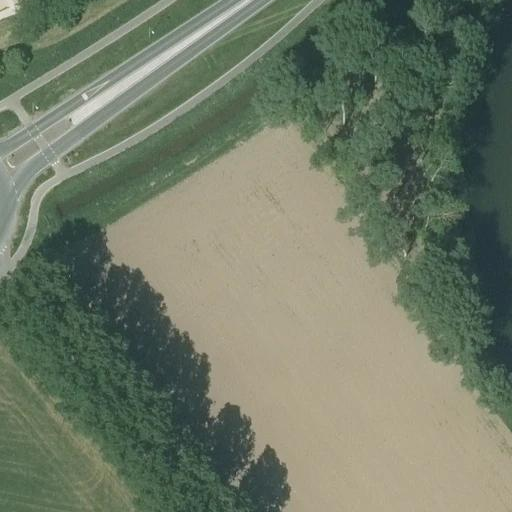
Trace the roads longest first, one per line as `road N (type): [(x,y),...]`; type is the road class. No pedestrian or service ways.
road 1 (unclassified): [(183,511),(0,276)]
road 2 (primary): [(4,193),(186,43)]
road 3 (primary): [(186,43),(0,150)]
